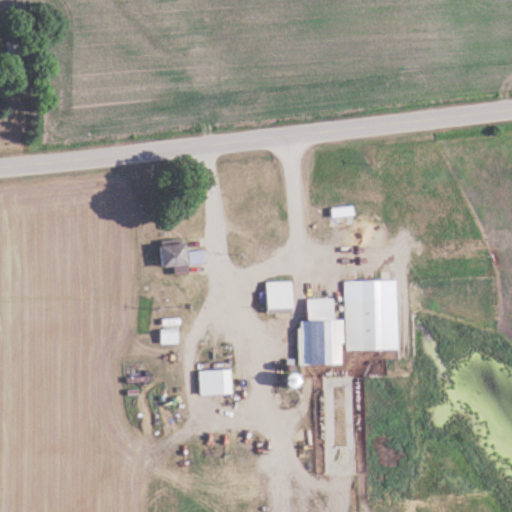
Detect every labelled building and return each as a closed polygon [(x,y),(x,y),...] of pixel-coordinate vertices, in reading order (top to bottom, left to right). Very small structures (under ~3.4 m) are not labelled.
[(292,313),(292,281),(265,281),(265,313),(292,313)] [(342,365),(342,320),(332,320),(332,298),(305,298),(305,321),(298,321),(298,365),(342,365)] [(380,298),(345,298),(345,350),(380,350),(380,298)] [(180,329),(160,329),(160,344),(180,344),(180,329)] [(232,370),(199,370),(199,395),(232,395),(232,370)]
